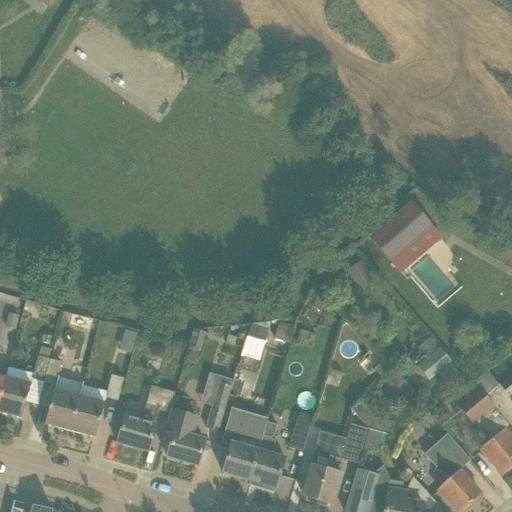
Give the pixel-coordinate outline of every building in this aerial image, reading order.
[(38,0),(50,9),(57,0),(38,0)] [(430,224),(411,202),(368,238),(399,274),(411,265),(399,251),(430,224)] [(376,282),(362,261),(347,271),(360,292),(376,282)] [(308,305),(318,310),(321,302),(323,299),(313,295),(308,305)] [(9,314),(5,329),(16,331),(20,317),(9,314)] [(295,327),(279,323),(274,339),(290,343),(295,327)] [(247,340),(264,345),(268,329),(251,324),(247,340)] [(206,333),(193,329),(188,346),(188,348),(201,351),(206,333)] [(316,334),(299,330),(295,344),(312,348),(316,334)] [(237,335),(238,339),(241,340),(243,340),(246,337),(245,332),(240,331),(237,335)] [(44,382),(49,360),(48,360),(51,350),(40,348),(32,379),(44,382)] [(416,369),(428,380),(448,359),(436,348),(416,369)] [(485,360),(475,348),(466,356),(476,368),(485,360)] [(44,382),(56,385),(54,391),(45,425),(70,432),(79,397),(82,385),(57,379),(61,363),(49,360),(44,382)] [(379,377),(383,380),(392,372),(382,362),(373,370),(379,377)] [(475,377),(482,388),(493,382),(486,371),(475,377)] [(105,398),(116,401),(122,379),(110,376),(105,398)] [(5,379),(0,398),(0,413),(21,419),(30,385),(5,379)] [(218,383),(205,429),(219,433),(229,396),(232,386),(218,383)] [(511,385),(504,392),(499,386),(485,397),(511,428),(511,385)] [(124,417),(117,444),(148,453),(155,426),(159,411),(159,409),(158,409),(163,390),(155,388),(150,407),(146,405),(141,422),(124,417)] [(502,476),(511,468),(511,444),(511,443),(511,442),(511,441),(505,434),(511,429),(478,389),(456,406),(473,426),(477,423),(492,441),(481,450),(502,476)] [(159,411),(170,413),(170,412),(171,411),(175,394),(163,390),(158,409),(159,409),(159,411)] [(79,397),(70,432),(95,438),(103,404),(79,397)] [(360,403),(360,402),(351,410),(358,419),(368,430),(381,434),(385,421),(373,417),(361,403),(360,403)] [(170,412),(170,413),(165,431),(174,434),(167,458),(198,467),(204,442),(191,439),(197,419),(171,411),(170,412)] [(222,474),(249,482),(266,423),(231,412),(221,443),(231,445),(222,474)] [(296,421),(288,448),(304,452),(311,426),(296,421)] [(274,489),(276,490),(285,459),(270,455),(275,440),(273,439),(277,426),(266,423),(249,482),(248,486),(250,486),(251,482),(260,485),(260,488),(273,492),(274,489)] [(346,461),(359,465),(366,439),(368,430),(350,425),(342,453),(348,455),(346,461)] [(313,446),(335,454),(341,438),(319,430),(313,446)] [(438,491),(457,511),(462,511),(480,496),(459,472),(470,462),(447,436),(425,456),(448,482),(438,491)] [(337,474),(341,460),(315,452),(310,466),(312,467),(303,497),(307,499),(307,501),(317,504),(317,502),(331,506),(335,493),(341,475),(337,474)] [(384,511),(388,490),(389,482),(383,469),(371,475),(357,471),(345,511),(384,511)] [(389,482),(388,490),(384,511),(420,511),(422,505),(405,503),(407,492),(402,491),(403,484),(389,482)] [(13,502),(10,511),(52,511),(32,506),(30,511),(26,511),(13,509),(15,502),(13,502)]
